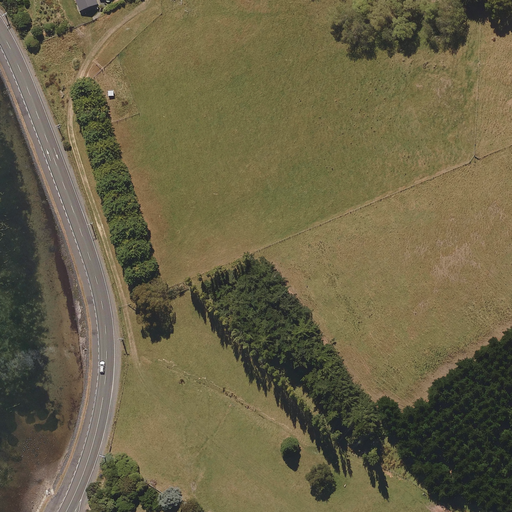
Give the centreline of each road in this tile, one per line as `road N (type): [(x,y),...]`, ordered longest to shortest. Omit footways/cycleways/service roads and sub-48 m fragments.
road 1 (secondary): [(0,29),(81,234),(106,329),(100,412),(65,511)]
road 2 (unclassified): [(145,0),(92,54),(68,112),(134,355)]
